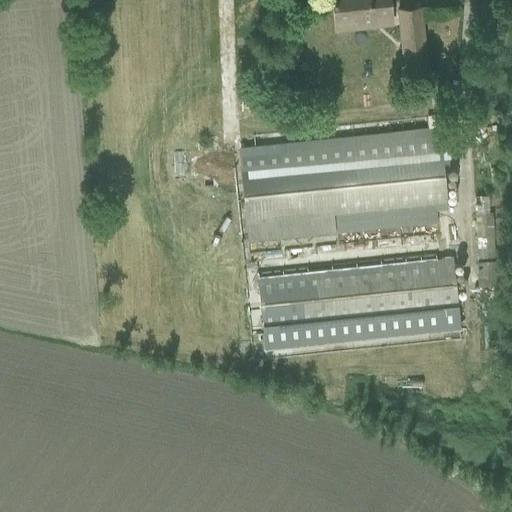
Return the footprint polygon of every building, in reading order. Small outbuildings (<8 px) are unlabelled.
[(331,0),(332,5),(335,25),(391,18),(388,0),(331,0)] [(397,9),(403,65),(425,63),(419,7),(397,9)] [(419,147),(365,152),(241,164),(248,239),(434,221),(434,222),(435,222),(434,209),(444,208),(444,202),(445,202),(439,145),(419,147)] [(472,195),(475,284),(494,283),(491,194),(472,195)] [(456,308),(451,257),(439,258),(438,242),(436,242),(436,243),(429,243),(409,245),(366,250),(256,261),(263,328),(456,308)]
